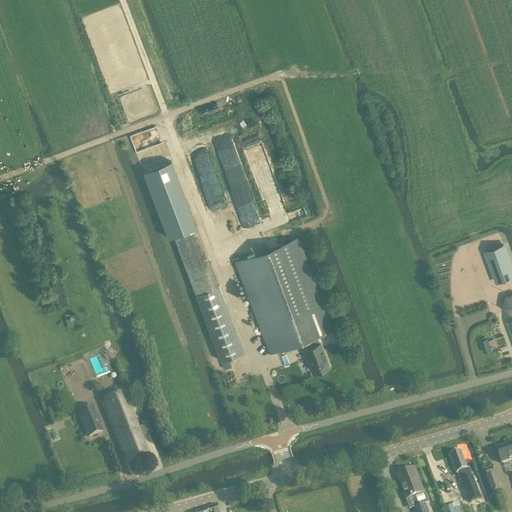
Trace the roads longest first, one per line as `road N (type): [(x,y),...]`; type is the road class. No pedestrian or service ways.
road 1 (unclassified): [(31,511),(274,436)]
road 2 (unclassified): [(274,436),(511,373)]
road 3 (tertiary): [(288,477),(511,415)]
road 4 (tertiary): [(163,511),(288,477)]
